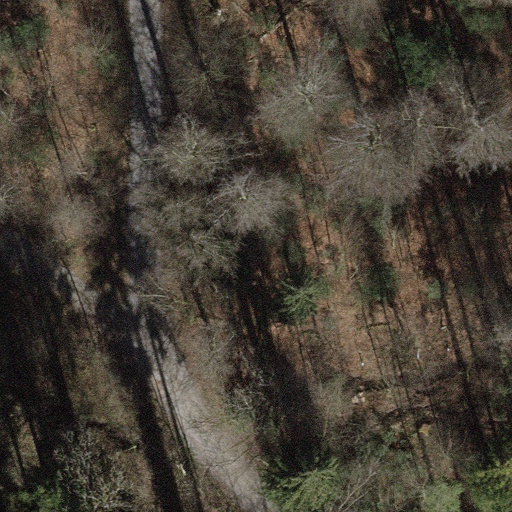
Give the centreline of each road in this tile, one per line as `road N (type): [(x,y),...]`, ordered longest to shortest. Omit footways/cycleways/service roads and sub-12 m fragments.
road 1 (track): [(153,369),(145,216),(150,0)]
road 2 (track): [(0,233),(81,294),(153,369)]
road 3 (track): [(153,369),(273,511)]
